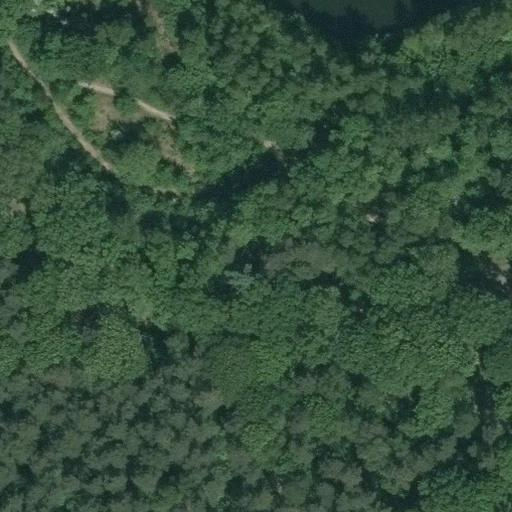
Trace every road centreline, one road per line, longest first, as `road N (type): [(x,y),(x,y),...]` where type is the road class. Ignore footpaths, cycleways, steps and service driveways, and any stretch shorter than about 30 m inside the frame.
road 1 (unclassified): [(0,206),(108,296),(171,325),(300,361)]
road 2 (unclassified): [(300,361),(511,271)]
road 3 (track): [(279,511),(171,325)]
road 4 (unclassified): [(300,361),(496,410)]
road 5 (unclassified): [(496,410),(511,273)]
